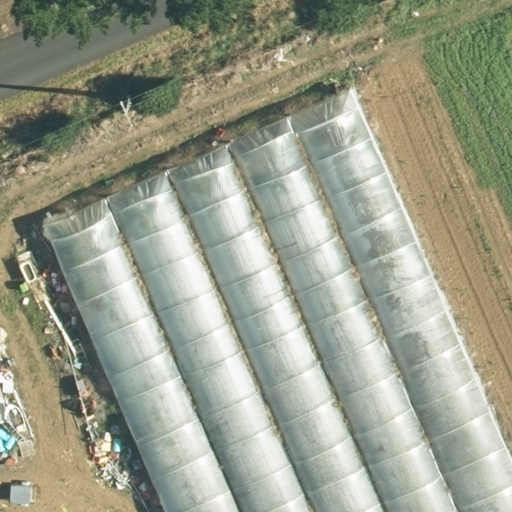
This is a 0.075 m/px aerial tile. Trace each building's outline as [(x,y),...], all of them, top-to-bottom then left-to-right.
[(296,119),(461,511),(511,511),(511,454),(359,92),(296,119)] [(232,146),(386,511),(461,511),(296,119),(232,146)] [(182,167),(327,511),(386,511),(232,146),(182,167)] [(104,199),(235,511),(327,511),(182,167),(104,199)] [(235,511),(104,199),(48,223),(169,511),(235,511)]
